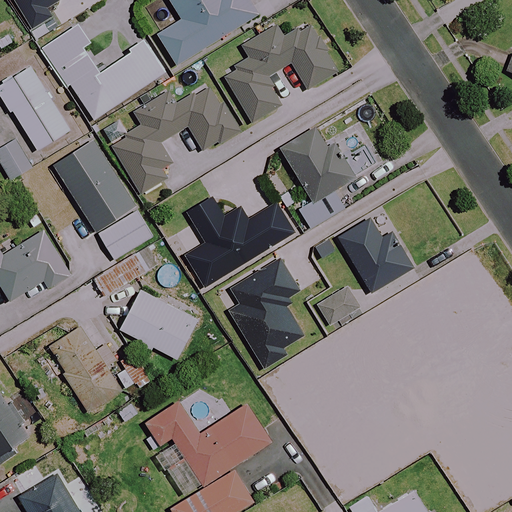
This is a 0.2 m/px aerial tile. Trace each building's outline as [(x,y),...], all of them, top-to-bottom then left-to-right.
[(92,2),(90,0),(37,0),(53,26),(92,2)] [(171,0),(184,20),(159,35),(177,65),(260,16),(250,0),(171,0)] [(93,43),(80,23),(40,49),(67,88),(72,85),(96,120),(145,87),(149,93),(171,78),(146,40),(100,71),(85,48),(93,43)] [(72,130),(32,66),(0,86),(0,88),(39,151),(72,130)] [(318,130),(283,150),(313,202),(298,211),(311,232),(349,209),(337,189),(379,165),(359,130),(329,148),(318,130)] [(155,235),(95,141),(56,166),(115,260),(155,235)] [(225,218),(213,199),(188,214),(207,245),(186,258),(205,288),(295,232),(277,205),(250,222),(242,208),(225,218)] [(416,268),(383,210),(338,236),(371,293),(416,268)] [(72,274),(46,230),(4,255),(0,248),(0,280),(12,300),(45,281),(49,288),(72,274)] [(362,307),(349,286),(317,304),(330,326),(362,307)] [(198,320),(141,291),(121,329),(178,359),(198,320)] [(441,316),(428,294),(377,324),(411,382),(441,364),(433,351),(444,345),(431,322),(441,316)] [(97,348),(86,327),(53,345),(87,410),(122,392),(108,365),(121,358),(112,340),(97,348)] [(391,368),(323,408),(340,438),(408,398),(391,368)] [(10,404),(0,389),(0,465),(19,452),(15,447),(34,434),(13,403),(10,404)] [(511,394),(475,416),(487,437),(478,442),(500,480),(509,475),(511,480),(511,394)] [(273,442),(249,404),(201,434),(179,400),(146,421),(154,435),(149,438),(186,498),(171,508),(173,511),(237,511),(256,501),(234,466),(273,442)] [(431,441),(413,410),(350,448),(368,478),(431,441)] [(80,511),(59,474),(20,496),(28,511),(80,511)] [(427,511),(415,492),(383,511),(378,511),(369,498),(352,509),(354,511),(427,511)]
